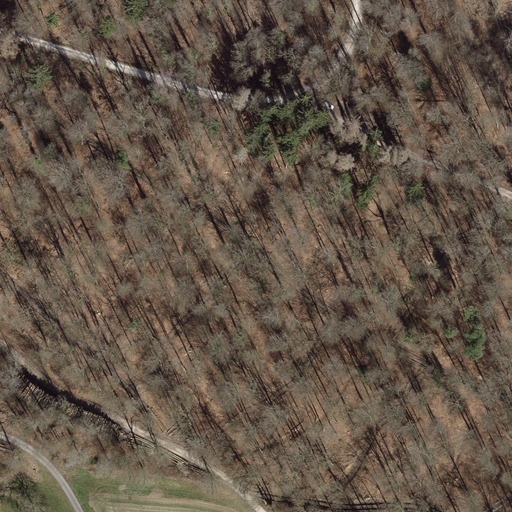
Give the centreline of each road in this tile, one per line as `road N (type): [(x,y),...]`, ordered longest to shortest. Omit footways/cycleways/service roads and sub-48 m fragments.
road 1 (track): [(511,401),(305,294),(248,240),(78,132),(0,61)]
road 2 (track): [(0,29),(245,99),(288,98),(346,53),(356,33),(355,0)]
road 3 (track): [(0,344),(43,381),(234,484),(267,511)]
road 4 (track): [(288,98),(511,196)]
road 5 (track): [(165,446),(166,428),(132,392),(0,278)]
road 6 (track): [(249,497),(435,511)]
road 7 (track): [(317,502),(346,485),(371,441),(398,345)]
